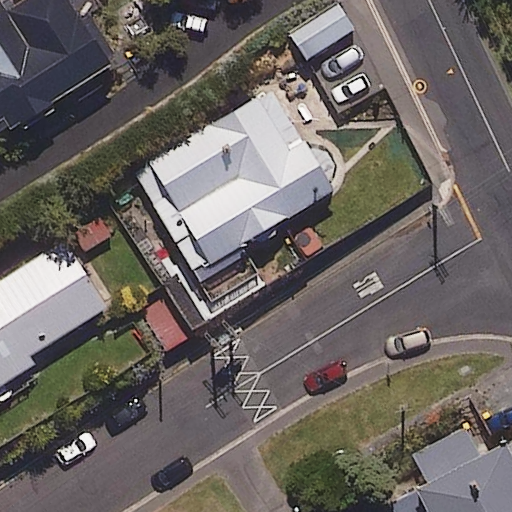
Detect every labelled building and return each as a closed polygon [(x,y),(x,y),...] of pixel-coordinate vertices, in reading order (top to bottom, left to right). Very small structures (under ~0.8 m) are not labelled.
[(0,129),(108,60),(69,0),(4,0),(0,3),(0,129)] [(336,1),(288,31),(305,58),(353,28),(336,1)] [(329,187),(272,88),(133,167),(190,265),(329,187)] [(104,304),(63,239),(0,278),(0,380),(31,361),(26,353),(104,304)] [(511,511),(511,434),(476,452),(464,429),(414,455),(423,472),(378,494),(387,511),(511,511)]
